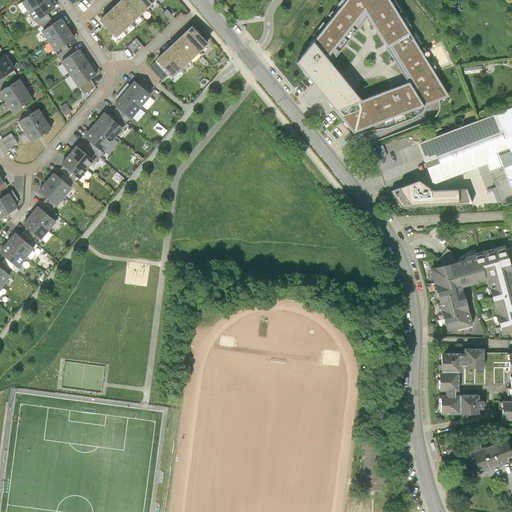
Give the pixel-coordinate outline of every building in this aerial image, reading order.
[(28,14),(47,0),(26,0),(21,4),(28,14)] [(34,23),(55,9),(48,0),(47,0),(28,14),(34,23)] [(130,23),(138,16),(124,0),(121,0),(115,6),(130,23)] [(124,0),(138,16),(147,9),(139,0),(124,0)] [(155,2),(153,0),(139,0),(147,9),(155,2)] [(315,0),(306,0),(295,17),(303,23),(318,2),(315,0)] [(347,0),(297,65),(325,98),(354,133),(449,97),(389,0),(347,0)] [(458,5),(447,6),(447,14),(461,13),(461,10),(459,11),(458,5)] [(123,30),(130,23),(115,6),(107,13),(123,30)] [(123,30),(107,13),(99,20),(114,38),(123,30)] [(276,45),(283,38),(286,40),(301,23),(294,16),(271,41),(276,45)] [(48,42),(68,29),(61,19),(42,33),(48,42)] [(195,25),(185,33),(202,51),(211,42),(195,25)] [(55,52),(75,38),(68,29),(48,42),(55,52)] [(202,51),(185,33),(176,42),(192,60),(202,51)] [(136,54),(144,46),(136,38),(128,46),(136,54)] [(182,69),(192,60),(176,42),(166,51),(182,69)] [(70,76),(88,63),(79,49),(61,62),(70,76)] [(172,78),(182,69),(166,51),(156,60),(172,78)] [(0,78),(14,70),(5,55),(0,58),(0,78)] [(78,88),(97,76),(88,63),(70,76),(78,88)] [(463,69),(463,75),(481,72),(481,66),(463,69)] [(0,91),(0,93),(5,103),(26,90),(20,80),(0,91)] [(125,94),(141,107),(151,95),(136,82),(125,94)] [(5,103),(12,113),(32,100),(26,90),(5,103)] [(125,94),(115,106),(131,119),(141,107),(125,94)] [(511,106),(415,145),(430,185),(485,164),(488,173),(501,168),(511,164),(511,106)] [(17,123),(24,133),(45,120),(38,109),(17,123)] [(98,122),(116,137),(123,128),(106,113),(98,122)] [(24,133),(30,143),(51,129),(45,120),(24,133)] [(98,122),(85,137),(103,152),(116,137),(98,122)] [(11,133),(1,139),(8,149),(17,142),(11,133)] [(408,137),(411,144),(423,140),(421,133),(408,137)] [(94,161),(76,147),(69,156),(86,170),(94,161)] [(86,170),(69,156),(61,165),(79,180),(86,170)] [(511,164),(501,168),(511,195),(511,164)] [(511,195),(501,168),(488,173),(501,206),(511,202),(511,195)] [(71,188),(53,173),(45,183),(63,197),(71,188)] [(63,197),(45,183),(38,191),(56,206),(63,197)] [(0,218),(17,208),(9,194),(0,199),(0,218)] [(56,222),(38,207),(31,216),(48,231),(56,222)] [(48,231),(31,216),(23,225),(40,240),(48,231)] [(33,248),(15,233),(7,243),(25,257),(33,248)] [(25,257),(7,243),(0,251),(0,253),(17,267),(25,257)] [(485,281),(489,295),(511,289),(511,279),(502,245),(477,252),(485,281)] [(441,262),(442,265),(456,261),(454,258),(452,255),(449,252),(446,249),(439,260),(441,262)] [(428,269),(435,295),(460,288),(485,281),(477,252),(473,253),(472,255),(463,257),(461,260),(456,261),(442,265),(428,269)] [(10,276),(0,267),(0,282),(3,285),(10,276)] [(471,327),(460,288),(435,295),(445,332),(455,330),(456,331),(471,327)] [(511,334),(511,289),(489,295),(500,336),(511,333),(511,335),(511,334)] [(440,354),(440,373),(457,373),(459,373),(459,367),(463,367),(463,370),(483,370),(483,354),(483,349),(462,349),(462,354),(440,354)] [(444,392),(444,396),(454,396),(454,393),(457,392),(457,373),(440,373),(438,373),(438,392),(444,392)] [(478,396),(454,396),(444,396),(440,396),(440,416),(478,415),(478,410),(482,410),(482,402),(478,402),(478,396)] [(511,397),(511,402),(501,401),(501,421),(511,421),(511,397)] [(466,445),(478,474),(504,463),(503,459),(511,456),(504,439),(481,448),(477,440),(466,445)] [(387,448),(366,445),(360,489),(363,490),(362,494),(371,495),(371,491),(381,492),(382,484),(390,485),(392,469),(384,468),(387,448)]
